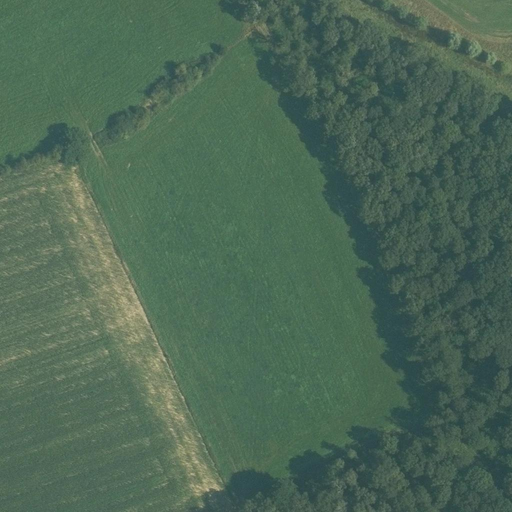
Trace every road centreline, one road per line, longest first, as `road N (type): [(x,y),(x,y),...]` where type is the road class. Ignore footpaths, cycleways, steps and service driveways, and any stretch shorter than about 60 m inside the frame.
road 1 (track): [(511,490),(446,419),(355,180),(243,0)]
road 2 (track): [(446,419),(364,441),(239,511)]
